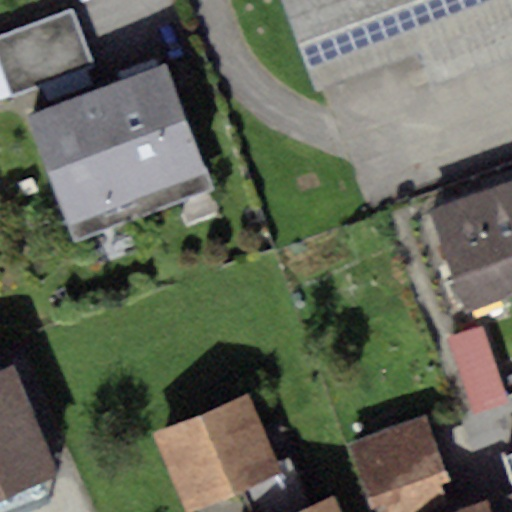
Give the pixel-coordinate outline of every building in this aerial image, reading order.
[(511,0),(294,0),(290,2),(323,90),(511,20),(511,0)] [(0,104),(39,94),(31,64),(90,48),(80,15),(0,36),(0,104)] [(167,69),(33,119),(80,244),(214,194),(167,69)] [(511,186),(438,213),(473,312),(511,298),(511,186)] [(485,332),(448,345),(472,416),(509,404),(485,332)] [(16,369),(0,375),(0,502),(61,478),(16,369)] [(262,399),(164,436),(192,509),(289,473),(262,399)] [(434,426),(352,450),(370,511),(424,511),(457,503),(434,426)]
